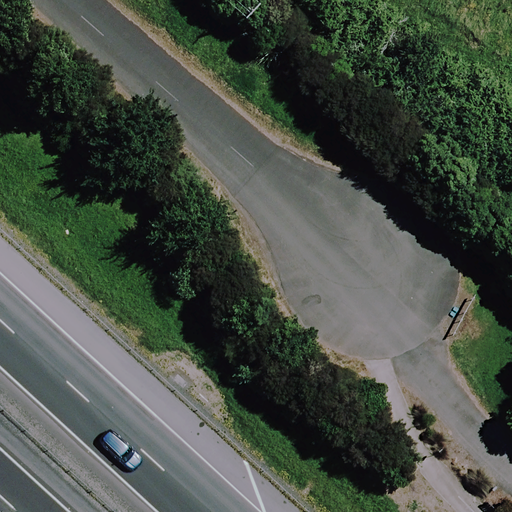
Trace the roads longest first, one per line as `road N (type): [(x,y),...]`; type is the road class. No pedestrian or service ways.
road 1 (unclassified): [(370,268),(63,0)]
road 2 (motorway): [(0,358),(167,511)]
